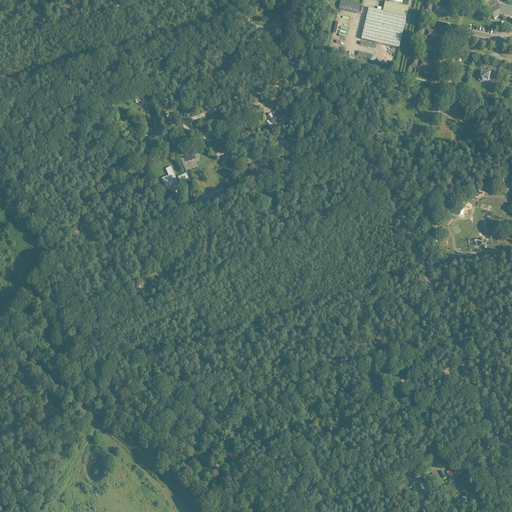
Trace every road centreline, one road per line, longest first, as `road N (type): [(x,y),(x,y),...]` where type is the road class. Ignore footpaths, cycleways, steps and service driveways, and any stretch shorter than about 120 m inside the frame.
road 1 (tertiary): [(497,443),(370,159),(261,30)]
road 2 (track): [(109,332),(379,209)]
road 3 (track): [(358,511),(290,429),(211,383),(147,360)]
road 4 (track): [(0,90),(231,20)]
road 5 (track): [(137,354),(101,322),(0,175)]
road 6 (unknown): [(490,429),(416,429),(423,471)]
